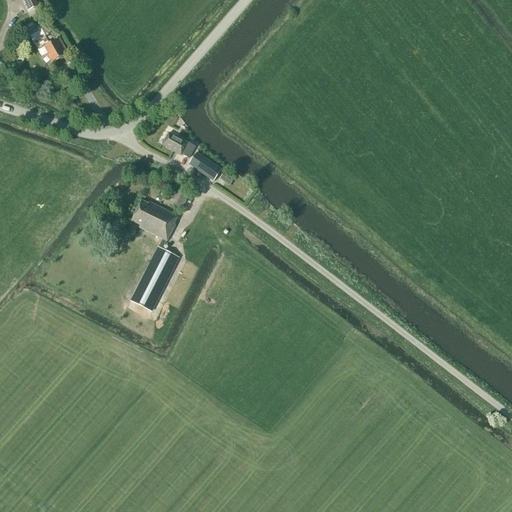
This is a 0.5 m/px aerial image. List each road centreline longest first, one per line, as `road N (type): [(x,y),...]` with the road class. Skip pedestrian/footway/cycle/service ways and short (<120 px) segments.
road 1 (unclassified): [(511,418),(259,225),(119,131)]
road 2 (tertiary): [(119,131),(141,120),(246,0)]
road 3 (tertiary): [(119,131),(74,131),(0,106)]
